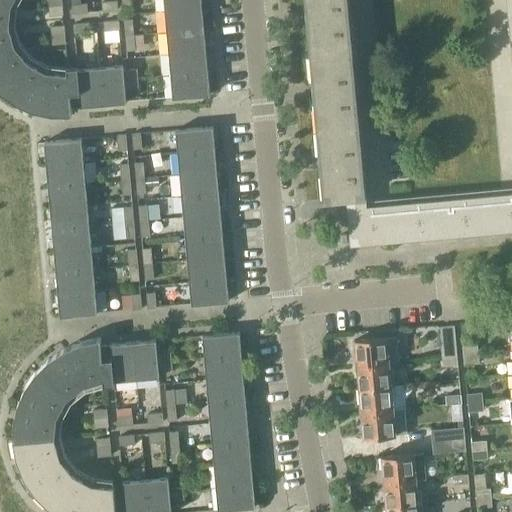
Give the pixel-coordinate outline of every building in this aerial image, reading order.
[(70,106),(79,105),(76,68),(65,69),(65,72),(46,69),(27,60),(14,43),(8,23),(10,3),(12,0),(0,0),(0,90),(1,91),(16,102),(33,109),(51,113),(70,113),(71,113),(70,106)] [(62,13),(60,0),(47,0),(49,15),(62,13)] [(117,8),(115,0),(112,0),(101,1),(101,10),(117,8)] [(200,0),(163,0),(164,9),(201,6),(200,0)] [(305,0),(307,18),(310,54),(352,50),(347,0),(305,0)] [(80,3),(70,4),(71,12),(87,11),(86,2),(80,3)] [(201,6),(164,9),(166,30),(203,27),(201,6)] [(124,34),(133,33),(131,18),(123,19),(124,34)] [(118,19),(102,21),(103,29),(118,28),(118,19)] [(88,31),(88,22),(72,23),(73,32),(88,31)] [(65,42),(63,24),(50,25),(51,43),(65,42)] [(203,27),(166,30),(168,52),(205,49),(203,27)] [(120,42),(119,30),(107,31),(108,42),(120,42)] [(133,33),(124,34),(126,50),(134,49),(133,33)] [(205,49),(168,52),(170,74),(207,71),(205,49)] [(314,90),(317,126),(359,122),(352,50),(310,54),(314,90)] [(123,78),(122,69),(122,64),(99,66),(102,103),(125,101),(124,87),(123,78)] [(76,68),(79,105),(102,103),(99,66),(76,68)] [(136,68),(122,69),(123,78),(137,77),(136,68)] [(209,94),(207,71),(170,74),(172,97),(209,94)] [(138,86),(137,77),(123,78),(124,87),(138,86)] [(324,198),(347,196),(366,195),(359,122),(317,126),(320,162),(324,198)] [(175,129),(177,151),(214,147),(212,126),(175,129)] [(141,147),(139,132),(131,133),(132,148),(141,147)] [(126,149),(125,133),(116,134),(117,149),(126,149)] [(43,141),(45,164),(82,160),(80,137),(43,141)] [(177,151),(179,173),(216,170),(214,147),(177,151)] [(45,164),(47,185),(84,182),(82,160),(45,164)] [(133,162),(135,177),(143,176),(142,161),(133,162)] [(119,163),(120,178),(129,178),(127,162),(119,163)] [(216,170),(179,173),(181,195),(218,191),(216,170)] [(145,192),(143,176),(135,177),(136,192),(145,192)] [(159,177),(146,178),(147,187),(160,186),(159,177)] [(129,178),(120,178),(121,194),(130,193),(129,178)] [(84,182),(47,185),(49,206),(86,203),(84,182)] [(218,191),(181,195),(183,216),(220,213),(218,191)] [(366,195),(347,196),(351,243),(511,228),(511,192),(367,205),(366,195)] [(86,203),(49,206),(51,228),(88,225),(86,203)] [(137,205),(139,220),(147,219),(146,204),(137,205)] [(124,221),(133,221),(131,205),(123,206),(124,221)] [(220,213),(183,216),(185,237),(222,234),(220,213)] [(147,219),(139,220),(140,235),(149,235),(147,219)] [(134,236),(133,221),(124,221),(125,237),(134,236)] [(88,225),(51,228),(53,249),(90,246),(88,225)] [(222,234),(185,237),(187,259),(224,256),(222,234)] [(90,246),(53,249),(55,271),(92,268),(90,246)] [(143,263),(151,262),(150,247),(141,248),(143,263)] [(128,264),(136,264),(135,248),(126,249),(128,264)] [(224,256),(187,259),(189,281),(226,278),(224,256)] [(153,278),(151,262),(143,263),(144,278),(153,278)] [(138,279),(136,264),(128,264),(129,280),(138,279)] [(92,268),(55,271),(57,293),(94,290),(92,268)] [(226,278),(189,281),(191,303),(228,300),(226,278)] [(94,290),(57,293),(59,315),(96,312),(94,290)] [(154,291),(145,292),(147,307),(155,306),(154,291)] [(140,308),(139,293),(130,293),(132,309),(140,308)] [(470,333),(473,328),(473,322),(462,323),(463,333),(470,333)] [(441,357),(456,355),(453,325),(438,326),(441,357)] [(201,334),(203,357),(240,354),(238,331),(201,334)] [(356,365),(389,362),(387,336),(353,339),(354,341),(356,365)] [(112,380),(109,343),(100,344),(99,337),(98,337),(80,340),(63,347),(47,358),(34,370),(24,386),(16,402),(13,421),(12,439),(16,457),(23,474),(33,490),(46,503),(59,511),(115,511),(113,483),(111,484),(91,481),(73,471),(60,455),(54,435),(56,415),(66,397),(82,384),(101,378),(101,381),(112,380)] [(154,339),(132,341),(135,378),(158,376),(157,370),(156,361),(156,352),(154,339)] [(135,378),(132,341),(109,343),(112,380),(135,378)] [(462,345),(463,354),(478,353),(477,344),(462,345)] [(169,351),(156,352),(156,361),(170,360),(169,351)] [(479,362),(478,353),(463,354),(464,364),(479,362)] [(203,357),(205,380),(242,376),(240,354),(203,357)] [(457,364),(456,355),(441,357),(442,365),(457,364)] [(171,369),(170,360),(156,361),(157,370),(171,369)] [(389,362),(356,365),(359,389),(391,386),(389,362)] [(242,376),(205,380),(207,400),(244,397),(242,376)] [(391,386),(359,389),(361,413),(393,409),(391,386)] [(165,404),(174,404),(173,388),(164,389),(165,404)] [(460,393),(445,395),(446,404),(461,403),(460,393)] [(244,397),(207,400),(209,421),(246,418),(244,397)] [(482,400),(467,401),(468,411),(483,410),(482,400)] [(176,419),(174,404),(165,404),(167,420),(176,419)] [(107,425),(106,407),(92,408),(94,426),(107,425)] [(396,434),(393,409),(361,413),(363,435),(362,435),(362,437),(396,434)] [(162,420),(161,412),(146,413),(147,422),(162,420)] [(131,414),(116,416),(117,424),(132,423),(131,414)] [(246,418),(209,421),(211,442),(248,439),(246,418)] [(432,441),(464,438),(463,426),(459,426),(431,429),(432,441)] [(169,446),(178,445),(177,430),(168,431),(169,446)] [(164,440),(163,431),(148,432),(148,441),(164,440)] [(134,442),(133,434),(118,435),(118,444),(134,442)] [(110,454),(108,436),(95,437),(97,455),(110,454)] [(464,438),(432,441),(433,453),(465,450),(464,438)] [(211,442),(213,463),(250,459),(248,439),(211,442)] [(471,441),(471,449),(482,448),(482,439),(471,441)] [(178,445),(169,446),(171,461),(179,461),(178,445)] [(483,459),(482,448),(471,449),(472,460),(483,459)] [(384,480),(416,478),(426,477),(424,452),(414,453),(381,456),(381,457),(382,457),(384,480)] [(250,459),(213,463),(215,486),(252,482),(250,459)] [(468,483),(467,473),(452,474),(453,484),(468,483)] [(474,474),(475,489),(487,488),(486,473),(474,474)] [(168,490),(168,481),(167,476),(144,478),(147,511),(170,511),(169,499),(168,490)] [(147,511),(144,478),(122,480),(124,511),(147,511)] [(386,504),(418,501),(416,478),(384,480),(386,504)] [(168,481),(168,490),(182,489),(181,480),(168,481)] [(252,482),(215,486),(217,508),(254,505),(252,482)] [(183,498),(182,489),(168,490),(169,499),(183,498)] [(490,492),(476,494),(477,507),(491,505),(490,492)] [(386,511),(419,511),(418,501),(386,504),(386,511)]
